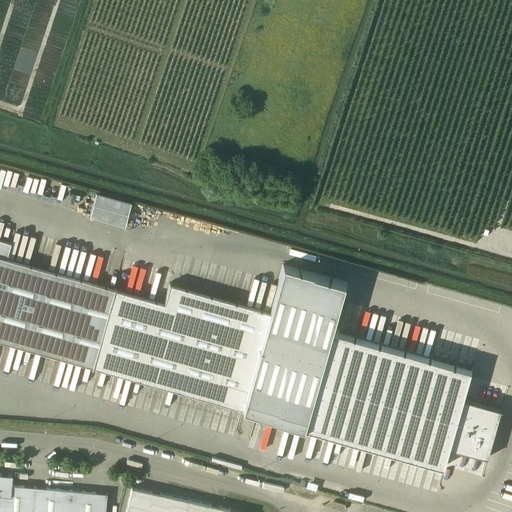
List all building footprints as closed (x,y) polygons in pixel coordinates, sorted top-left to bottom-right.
[(75,202),(80,187),(51,179),(48,187),(52,188),(50,194),(60,197),(60,198),(75,202)] [(124,224),(130,201),(94,192),(88,214),(124,224)] [(335,330),(349,282),(284,264),(271,310),(171,282),(165,302),(6,258),(11,242),(0,239),(0,339),(143,380),(243,408),(308,427),(335,330)] [(336,329),(308,427),(445,465),(451,446),(489,457),(502,408),(465,397),(473,368),(336,329)] [(13,474),(0,473),(0,477),(0,511),(33,511),(35,486),(12,484),(13,474)] [(69,511),(71,490),(35,486),(33,511),(69,511)] [(245,511),(132,487),(126,511),(245,511)] [(105,511),(107,493),(71,490),(69,511),(105,511)] [(345,510),(347,504),(335,501),(333,507),(345,510)]
